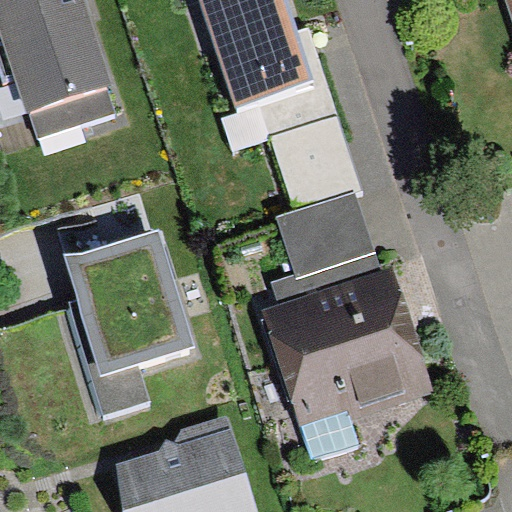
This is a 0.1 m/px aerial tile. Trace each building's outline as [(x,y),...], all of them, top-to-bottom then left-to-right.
[(84,0),(15,0),(0,5),(0,37),(28,121),(31,120),(40,145),(117,119),(109,95),(116,93),(84,0)] [(266,319),(313,465),(361,450),(352,422),(435,396),(394,270),(388,272),(311,32),(297,36),(285,0),(198,0),(235,114),(264,105),(299,214),(277,222),(296,281),(274,288),(282,314),(266,319)] [(511,0),(462,0),(465,9),(492,0),(505,0),(511,20),(511,0)] [(160,239),(64,268),(77,308),(71,310),(104,421),(152,407),(141,373),(196,356),(160,239)] [(160,456),(118,469),(122,511),(256,511),(232,433),(179,451),(167,445),(160,456)]
